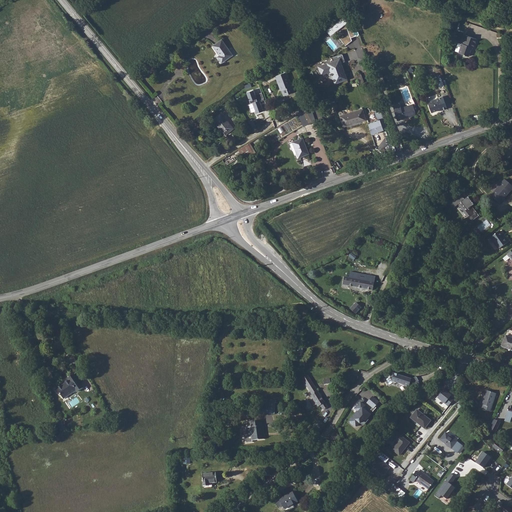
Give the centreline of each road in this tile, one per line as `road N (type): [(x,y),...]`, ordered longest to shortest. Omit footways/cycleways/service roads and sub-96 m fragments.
road 1 (secondary): [(243,213),(511,118)]
road 2 (track): [(48,311),(179,325),(310,322),(327,309)]
road 3 (unclassified): [(415,344),(358,381),(317,449),(235,511)]
road 4 (tertiary): [(62,0),(205,173)]
road 5 (secondary): [(20,294),(218,222)]
road 6 (tertiary): [(290,278),(337,315),(415,344)]
road 7 (residential): [(463,359),(450,382),(455,401),(403,468)]
